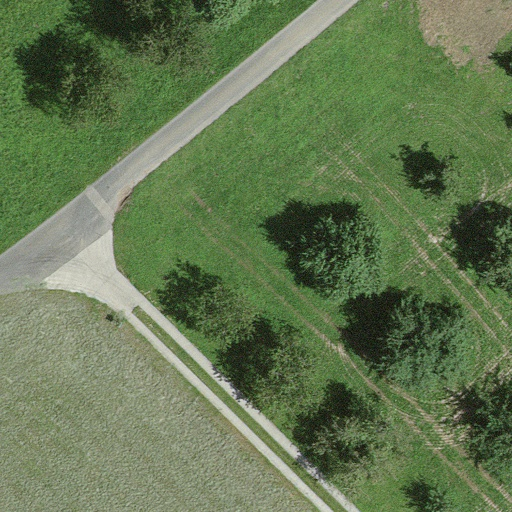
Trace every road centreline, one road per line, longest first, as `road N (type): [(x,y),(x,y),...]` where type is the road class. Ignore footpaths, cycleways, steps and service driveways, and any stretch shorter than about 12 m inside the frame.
road 1 (unclassified): [(64,247),(353,0)]
road 2 (track): [(337,511),(64,247)]
